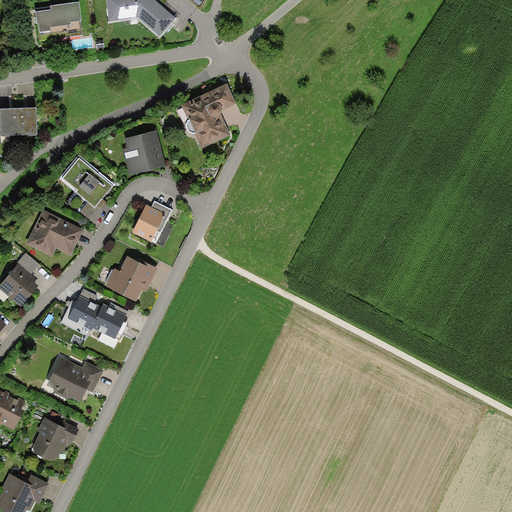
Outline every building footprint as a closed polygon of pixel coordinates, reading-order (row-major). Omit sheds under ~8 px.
[(175,18),(154,0),(106,0),(109,22),(138,17),(160,37),(175,18)] [(51,10),(36,13),(40,42),(82,35),(81,21),(82,20),(79,3),(51,7),(51,10)] [(227,84),(182,105),(189,121),(186,126),(189,132),(194,134),(195,133),(202,148),(231,135),(221,115),(222,110),(236,104),(227,84)] [(19,136),(18,109),(0,109),(0,113),(1,137),(19,136)] [(18,109),(19,136),(37,135),(36,109),(18,109)] [(123,148),(129,175),(166,167),(157,131),(125,139),(127,147),(123,148)] [(113,187),(79,159),(62,179),(77,191),(76,193),(95,209),(113,187)] [(151,243),(152,240),(156,242),(172,210),(155,202),(152,208),(147,205),(132,233),(151,243)] [(84,230),(43,210),(26,244),(52,257),(56,249),(71,256),(84,230)] [(17,263),(18,264),(31,275),(40,265),(26,253),(17,263)] [(146,293),(158,269),(139,259),(137,262),(127,257),(120,272),(115,269),(106,287),(136,302),(142,291),(146,293)] [(18,264),(0,285),(0,289),(21,307),(39,286),(33,281),(35,279),(31,275),(18,264)] [(102,307),(80,296),(68,319),(92,331),(93,329),(97,321),(96,320),(102,307)] [(104,304),(102,307),(96,320),(97,321),(93,329),(115,339),(127,316),(104,304)] [(83,368),(61,357),(47,386),(53,389),(55,394),(68,400),(72,398),(81,403),(88,390),(93,393),(104,371),(86,362),(83,368)] [(4,393),(0,390),(0,426),(1,427),(2,425),(14,431),(29,403),(21,399),(19,402),(11,397),(13,394),(6,391),(4,393)] [(62,427),(45,418),(38,432),(41,433),(33,448),(35,454),(50,461),(59,458),(61,453),(63,454),(68,444),(71,445),(79,430),(64,422),(62,427)] [(49,484),(31,475),(29,478),(12,470),(2,489),(5,490),(0,499),(0,509),(2,510),(1,511),(26,511),(27,510),(30,511),(35,501),(39,504),(49,484)]
